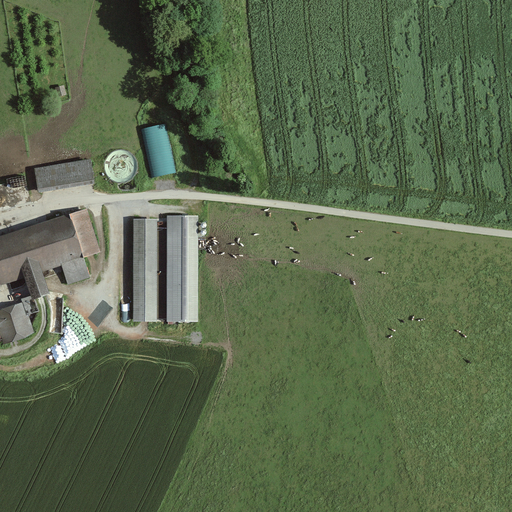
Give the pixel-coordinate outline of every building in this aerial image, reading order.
[(66,96),(63,84),(54,86),(56,98),(66,96)] [(150,179),(174,174),(163,126),(140,131),(150,179)] [(34,165),(39,191),(94,182),(89,156),(34,165)] [(116,163),(115,179),(134,180),(135,164),(116,163)] [(173,206),(173,215),(191,215),(191,207),(173,206)] [(0,286),(19,280),(27,302),(43,296),(36,274),(59,266),(66,286),(87,279),(80,259),(98,253),(83,210),(0,238),(0,286)] [(198,324),(195,217),(163,218),(165,325),(198,324)] [(154,323),(155,221),(131,220),(130,323),(154,323)] [(0,343),(1,345),(31,335),(20,303),(0,310),(0,343)]
